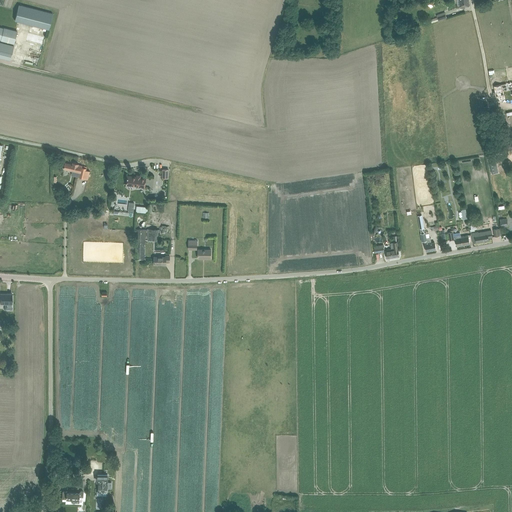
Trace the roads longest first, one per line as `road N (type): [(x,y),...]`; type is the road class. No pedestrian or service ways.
road 1 (unclassified): [(50,280),(340,272),(511,242)]
road 2 (unclassified): [(44,511),(50,280)]
